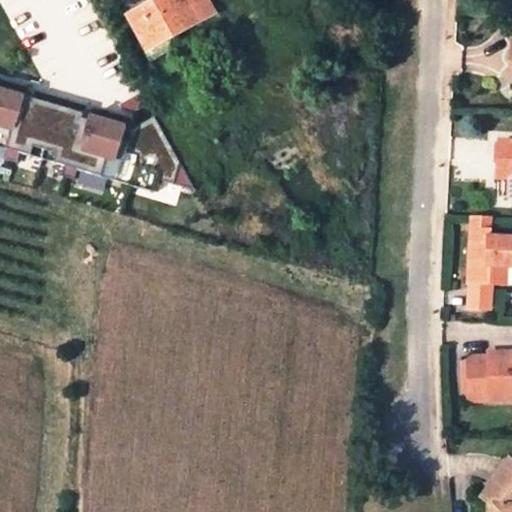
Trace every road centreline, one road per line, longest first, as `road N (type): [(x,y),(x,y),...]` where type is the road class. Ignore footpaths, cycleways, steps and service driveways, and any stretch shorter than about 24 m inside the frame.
road 1 (residential): [(436,0),(420,466)]
road 2 (track): [(0,321),(88,346),(77,511)]
